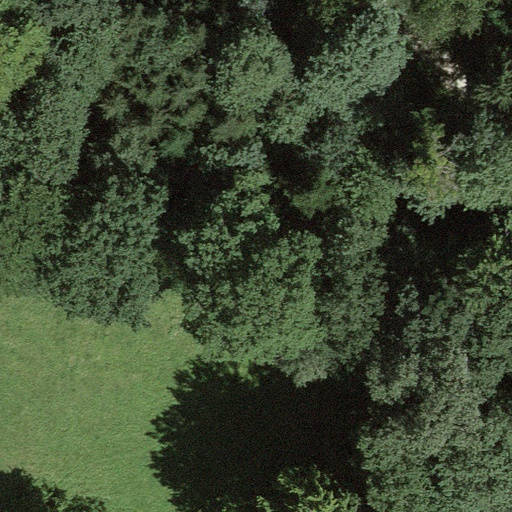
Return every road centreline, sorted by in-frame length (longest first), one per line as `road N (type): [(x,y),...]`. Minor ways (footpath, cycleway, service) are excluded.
road 1 (track): [(320,511),(383,451),(511,418)]
road 2 (track): [(410,0),(511,101)]
